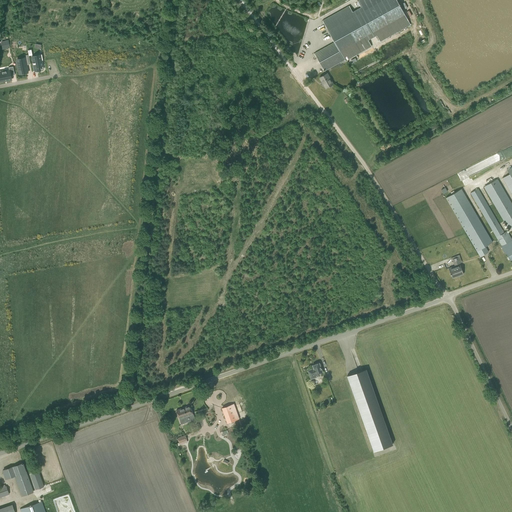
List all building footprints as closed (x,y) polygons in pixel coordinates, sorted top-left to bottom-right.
[(372,46),(368,40),(376,35),(380,41),(410,24),(396,0),(359,0),(357,1),(361,7),(352,12),(349,6),(322,21),(334,42),(314,53),(324,70),(344,59),(345,61),(372,46)] [(42,54),(32,56),(35,71),(39,70),(39,67),(43,66),(42,60),(43,60),(42,54)] [(25,60),(16,62),(17,66),(18,66),(19,74),(28,72),(25,60)] [(3,75),(0,75),(0,81),(11,80),(10,72),(14,72),(13,66),(9,67),(9,70),(6,71),(2,71),(3,75)] [(327,73),(319,77),(325,88),(333,84),(327,73)] [(434,124),(427,128),(431,134),(441,128),(438,122),(434,124)] [(511,172),(502,178),(511,194),(511,172)] [(511,228),(511,204),(497,179),(483,187),(509,230),(511,228)] [(504,232),(478,188),(470,193),(501,246),(505,253),(506,253),(510,261),(511,259),(511,239),(511,240),(507,231),(504,232)] [(492,242),(461,189),(446,198),(480,257),(488,252),(485,247),(492,242)] [(463,274),(461,269),(459,264),(453,266),(449,268),(452,278),(463,274)] [(322,372),(319,363),(312,365),(313,369),(308,371),(311,379),(320,376),(319,373),(322,372)] [(393,445),(366,369),(347,376),(374,451),(393,445)] [(222,408),(224,412),(227,423),(239,419),(235,408),(234,403),(222,408)] [(190,405),(176,410),(178,415),(181,424),(190,421),(188,415),(193,414),(190,405)] [(179,437),(181,444),(188,441),(186,435),(179,437)] [(188,443),(200,478),(205,493),(207,492),(209,497),(220,493),(218,488),(220,487),(215,473),(203,438),(188,443)] [(3,470),(4,475),(6,479),(15,476),(22,496),(34,492),(24,468),(23,463),(3,470)] [(0,497),(9,494),(6,486),(5,486),(4,485),(0,486),(0,497)] [(45,511),(41,501),(19,509),(20,511),(45,511)]
